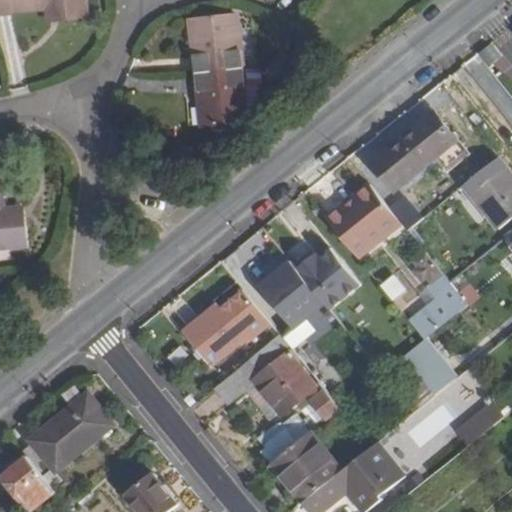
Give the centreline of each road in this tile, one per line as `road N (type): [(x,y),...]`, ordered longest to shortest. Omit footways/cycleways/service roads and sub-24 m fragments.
road 1 (tertiary): [(88,318),(481,0)]
road 2 (residential): [(88,318),(244,511)]
road 3 (residential): [(94,94),(99,164),(88,318)]
